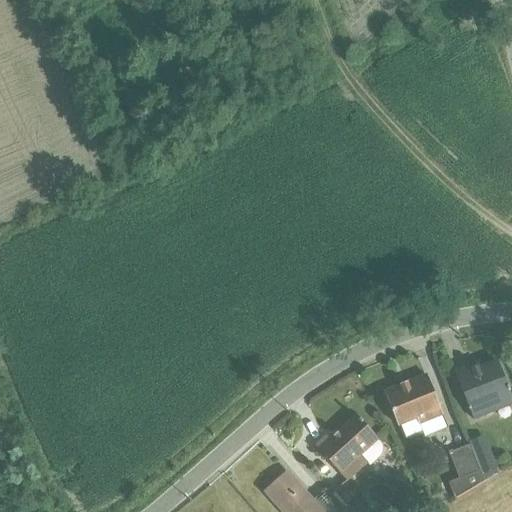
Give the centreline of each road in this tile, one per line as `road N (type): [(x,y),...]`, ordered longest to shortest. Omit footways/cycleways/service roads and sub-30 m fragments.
road 1 (residential): [(156,511),(320,374),(410,331),(511,313)]
road 2 (track): [(353,82),(500,0)]
